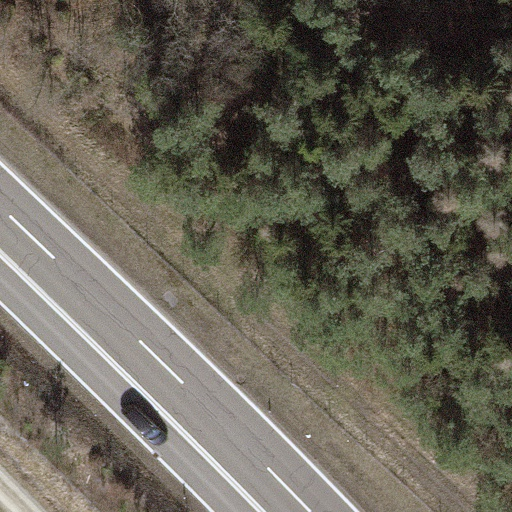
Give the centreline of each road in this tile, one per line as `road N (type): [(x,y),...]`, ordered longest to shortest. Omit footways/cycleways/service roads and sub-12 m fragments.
road 1 (trunk): [(300,511),(0,215)]
road 2 (trunk): [(0,283),(235,511)]
